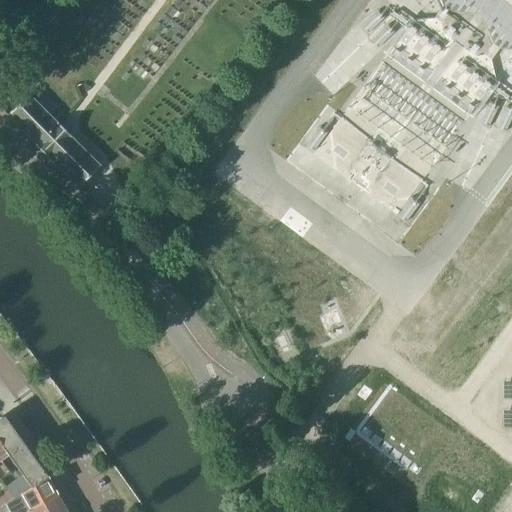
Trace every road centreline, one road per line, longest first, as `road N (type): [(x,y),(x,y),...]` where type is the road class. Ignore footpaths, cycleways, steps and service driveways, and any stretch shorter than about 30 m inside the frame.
road 1 (unclassified): [(288,511),(253,442),(227,419),(133,280),(0,143)]
road 2 (residential): [(97,511),(3,367)]
